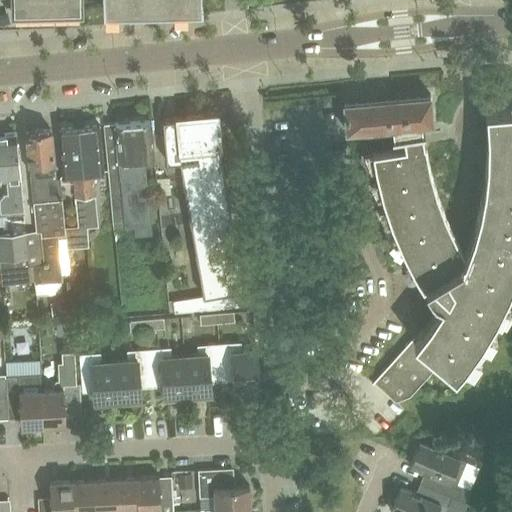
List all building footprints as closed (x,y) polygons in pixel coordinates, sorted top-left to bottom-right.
[(13,0),(14,12),(80,10),(79,0),(102,0),(102,4),(201,1),(200,0),(13,0)] [(430,93),(344,101),(346,130),(391,126),(392,138),(404,136),(422,133),(424,133),(423,123),(433,122),(430,93)] [(511,106),(485,109),(486,115),(486,122),(487,135),(486,159),(484,184),(479,208),(472,232),(465,253),(463,259),(451,254),(437,268),(442,277),(426,286),(430,292),(434,297),(438,299),(441,301),(429,320),(414,339),(412,337),(386,365),(373,380),(395,400),(409,395),(414,390),(440,362),(455,374),(462,366),(470,355),(479,343),(486,331),(494,318),(500,306),(507,291),(511,280),(511,106)] [(253,304),(249,286),(243,287),(219,146),(217,130),(207,131),(205,114),(162,118),(166,161),(180,160),(182,174),(181,174),(184,187),(189,212),(188,212),(190,225),(191,225),(195,250),(197,263),(198,263),(202,288),(201,288),(202,295),(173,300),(175,311),(253,304)] [(154,164),(150,119),(103,124),(105,150),(132,148),(137,199),(140,225),(134,226),(135,235),(151,233),(145,165),(154,164)] [(97,123),(78,125),(86,196),(95,195),(92,171),(103,170),(97,123)] [(86,196),(78,125),(57,128),(62,173),(73,172),(79,227),(89,226),(86,196)] [(39,231),(26,232),(29,263),(33,263),(35,282),(62,279),(59,238),(66,238),(60,177),(56,177),(55,170),(51,128),(26,131),(30,173),(36,230),(41,230),(44,262),(42,262),(39,231)] [(1,211),(24,209),(16,131),(0,133),(0,179),(7,178),(9,193),(6,193),(0,200),(1,211)] [(423,287),(426,286),(442,277),(437,268),(451,254),(463,259),(465,253),(452,229),(445,215),(437,192),(430,167),(425,143),(424,143),(422,133),(404,136),(405,146),(372,151),(375,169),(382,197),(392,225),(403,252),(414,272),(423,287)] [(140,225),(137,199),(132,148),(105,150),(113,228),(134,226),(140,225)] [(176,161),(167,162),(168,172),(177,171),(176,161)] [(298,220),(313,218),(312,206),(297,208),(298,220)] [(31,280),(29,263),(26,232),(0,234),(0,252),(1,266),(3,282),(31,280)] [(63,314),(62,301),(51,302),(52,316),(63,314)] [(233,311),(216,312),(217,322),(234,320),(233,311)] [(200,324),(217,322),(216,312),(200,314),(200,324)] [(163,317),(146,319),(147,328),(164,327),(163,317)] [(130,330),(147,328),(146,319),(129,320),(130,330)] [(69,321),(56,321),(57,335),(69,335),(69,321)] [(76,322),(77,332),(94,331),(94,321),(76,322)] [(221,376),(233,375),(235,390),(239,390),(239,393),(259,392),(255,348),(241,349),(241,340),(219,342),(221,376)] [(188,397),(206,395),(206,393),(211,392),(210,377),(221,376),(219,342),(197,344),(198,353),(184,354),(188,397)] [(188,397),(184,354),(171,355),(170,346),(149,347),(151,381),(163,380),(165,396),(169,395),(169,398),(188,397)] [(139,382),(151,381),(149,347),(127,349),(127,358),(114,359),(118,402),(136,401),(136,398),(141,398),(139,382)] [(80,383),(76,383),(74,351),(61,352),(62,361),(58,361),(58,379),(56,379),(53,382),(53,385),(41,385),(43,424),(65,423),(64,401),(81,400),(80,383)] [(82,387),(93,386),(94,401),(99,401),(99,404),(118,402),(114,359),(101,360),(100,351),(79,353),(82,387)] [(6,375),(7,396),(7,404),(20,404),(21,425),(43,424),(41,385),(41,374),(6,375)] [(456,482),(466,460),(445,451),(446,448),(435,444),(434,447),(419,440),(409,464),(428,472),(423,483),(452,495),(466,501),(472,489),(456,482)] [(214,495),(215,509),(250,507),(249,484),(228,485),(227,467),(198,469),(199,496),(214,495)] [(191,472),(178,473),(179,486),(192,485),(191,472)] [(139,511),(161,510),(160,511),(173,511),(173,496),(160,496),(159,475),(137,476),(139,511)] [(137,476),(116,477),(117,509),(138,508),(138,511),(139,511),(137,476)] [(96,510),(117,509),(116,477),(94,478),(96,510)] [(94,478),(72,480),(73,511),(95,511),(96,510),(94,478)] [(73,511),(72,480),(50,481),(51,502),(38,503),(38,511),(73,511)] [(461,511),(466,501),(452,495),(423,483),(419,494),(400,486),(390,509),(396,511),(461,511)]
